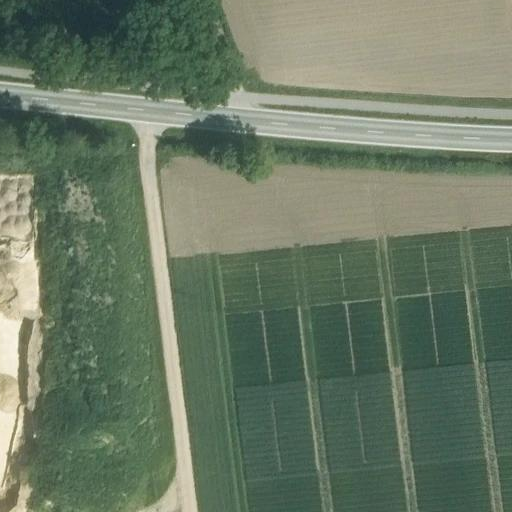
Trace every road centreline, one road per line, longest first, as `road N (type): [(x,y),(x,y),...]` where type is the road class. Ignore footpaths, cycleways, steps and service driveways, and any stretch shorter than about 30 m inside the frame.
road 1 (tertiary): [(0,96),(511,139)]
road 2 (track): [(143,111),(189,511)]
road 3 (track): [(236,120),(232,69),(208,0)]
